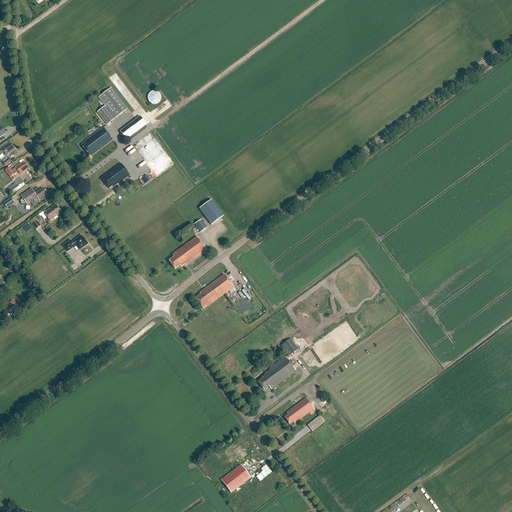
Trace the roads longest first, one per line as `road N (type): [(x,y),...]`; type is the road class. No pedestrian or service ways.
road 1 (tertiary): [(161,304),(511,42)]
road 2 (unclassified): [(161,304),(33,135),(8,0)]
road 3 (unclassified): [(321,511),(161,304)]
road 4 (track): [(324,0),(150,127)]
road 5 (tertiary): [(0,428),(161,304)]
